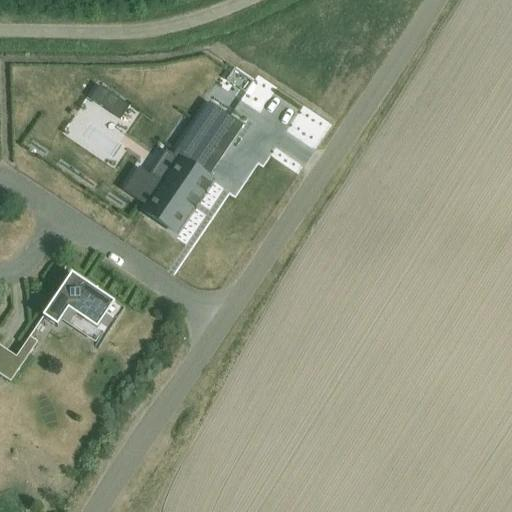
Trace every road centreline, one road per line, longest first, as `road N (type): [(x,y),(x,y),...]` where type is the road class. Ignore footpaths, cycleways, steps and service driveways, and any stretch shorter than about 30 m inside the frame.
road 1 (unclassified): [(221,319),(436,0)]
road 2 (unclassified): [(247,0),(139,32),(0,31)]
road 3 (unclassified): [(94,511),(221,319)]
road 4 (residential): [(221,319),(60,215)]
